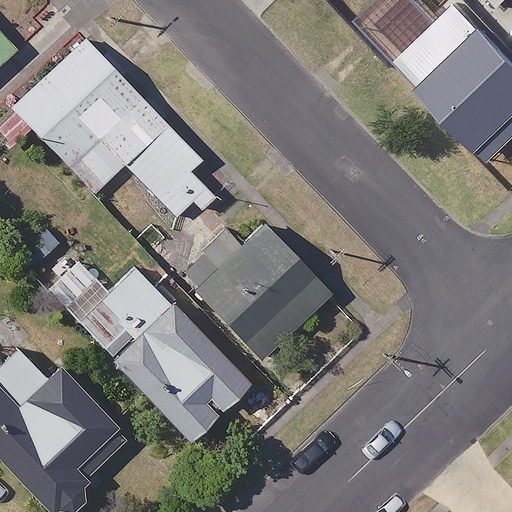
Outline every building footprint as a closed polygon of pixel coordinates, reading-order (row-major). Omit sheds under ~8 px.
[(511,66),(454,6),(392,65),(475,152),(499,130),(509,140),(511,137),(511,66)] [(0,61),(14,48),(0,33),(0,61)] [(123,163),(176,217),(191,203),(198,210),(214,194),(188,168),(200,156),(83,38),(10,110),(92,193),(123,163)] [(219,237),(197,211),(153,250),(175,276),(219,237)] [(322,299),(259,229),(192,289),(255,359),(322,299)] [(245,384),(134,267),(109,292),(94,276),(61,307),(187,440),(245,384)] [(50,384),(19,347),(0,363),(0,455),(47,511),(56,511),(82,490),(75,481),(121,442),(63,373),(50,384)]
